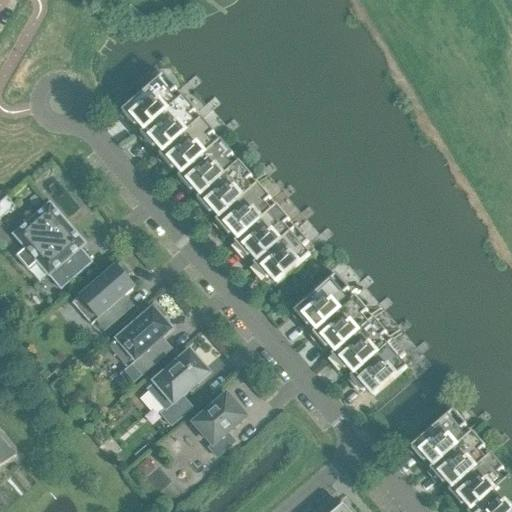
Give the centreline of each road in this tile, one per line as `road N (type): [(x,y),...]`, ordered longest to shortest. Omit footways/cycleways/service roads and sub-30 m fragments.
road 1 (residential): [(359,449),(80,118)]
road 2 (residential): [(80,118),(81,88),(69,79),(46,83),(37,103),(43,118),(73,123)]
